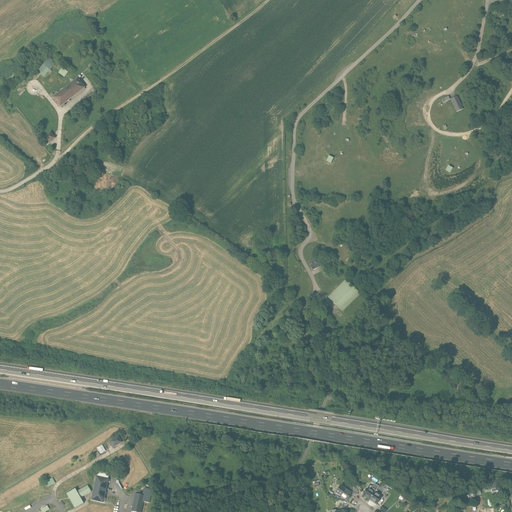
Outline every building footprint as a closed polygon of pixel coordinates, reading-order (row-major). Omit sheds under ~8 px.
[(52,70),(56,65),(54,63),(55,62),(51,59),(40,70),(44,73),(43,75),(46,77),(50,73),(51,74),(54,72),(52,70)] [(69,72),(63,68),(60,73),(66,77),(69,72)] [(79,79),(54,98),(62,108),(87,89),(79,79)] [(456,95),(449,98),(454,110),(461,107),(456,95)] [(53,133),(44,140),(49,145),(57,139),(53,133)] [(319,268),(315,259),(308,262),(312,271),(319,268)] [(360,295),(346,281),(329,298),(343,312),(360,295)] [(120,440),(118,437),(110,442),(114,447),(123,442),(121,440),(120,440)] [(97,477),(91,501),(103,503),(108,480),(97,477)] [(54,483),(52,478),(45,482),(47,486),(54,483)] [(371,487),(369,490),(374,493),(378,488),(375,485),(373,487),(371,487)] [(87,486),(77,492),(80,498),(91,492),(87,486)] [(335,495),(346,503),(351,495),(348,492),(340,487),(335,495)] [(351,488),(348,492),(351,495),(354,497),(357,495),(357,493),(354,489),(353,487),(351,488)] [(75,489),(67,494),(75,508),(83,504),(75,489)] [(144,489),(142,496),(144,496),(143,501),(149,502),(151,490),(144,489)] [(362,497),(369,501),(374,493),(369,490),(368,489),(362,497)] [(381,498),(374,493),(369,501),(376,506),(377,504),(381,498)] [(135,494),(131,511),(133,511),(140,511),(143,501),(144,496),(142,496),(135,494)] [(405,498),(402,502),(410,506),(413,501),(407,497),(406,499),(405,498)]
